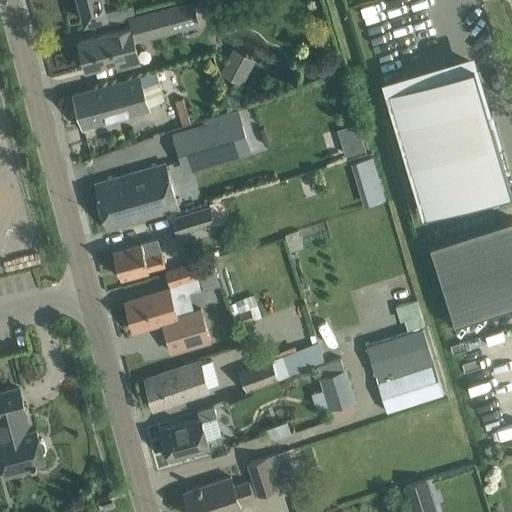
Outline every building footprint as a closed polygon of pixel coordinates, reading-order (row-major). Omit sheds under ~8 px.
[(79,0),(85,21),(105,15),(107,15),(103,0),(79,0)] [(99,36),(79,41),(86,68),(106,63),(115,61),(117,68),(136,63),(141,62),(136,41),(188,27),(199,24),(192,0),(191,0),(182,3),(134,15),(129,17),(130,18),(132,27),(127,28),(99,36)] [(131,5),(120,8),(123,20),(130,18),(129,17),(134,15),(131,5)] [(233,48),(220,72),(243,84),(255,59),(233,48)] [(474,63),(389,89),(412,165),(426,214),(495,193),(511,188),(507,173),(511,172),(510,170),(506,171),(488,111),(489,111),(474,63)] [(93,88),(74,93),(83,126),(102,121),(117,117),(116,113),(147,104),(164,99),(155,70),(139,75),(93,88)] [(191,123),(183,97),(174,100),(182,125),(191,123)] [(237,114),(207,123),(219,162),(249,153),(237,114)] [(358,122),(337,129),(341,140),(361,134),(358,122)] [(173,134),(185,173),(219,162),(207,123),(173,134)] [(178,206),(166,169),(165,163),(115,178),(96,183),(107,227),(126,222),(178,206)] [(177,235),(214,223),(209,207),(172,219),(177,235)] [(511,218),(430,244),(443,283),(461,278),(511,261),(511,218)] [(297,231),(285,235),(291,252),(303,247),(297,231)] [(121,277),(140,272),(165,265),(162,253),(146,257),(142,242),(113,250),(121,277)] [(210,340),(202,311),(200,306),(193,308),(188,292),(216,283),(209,258),(165,271),(170,289),(146,296),(126,301),(134,329),(135,329),(135,330),(163,321),(172,351),(210,340)] [(511,261),(461,278),(443,283),(455,323),(511,305),(511,261)] [(407,332),(424,327),(423,327),(425,326),(417,299),(395,306),(400,320),(403,319),(407,332)] [(424,327),(407,332),(366,346),(387,412),(445,393),(424,327)] [(286,352),(272,359),(272,360),(279,378),(294,373),(286,352)] [(271,357),(239,369),(248,390),(279,378),(271,357)] [(146,378),(154,409),(155,409),(155,408),(209,394),(201,364),(147,378),(146,378)] [(322,389),(311,393),(317,413),(355,401),(346,369),(318,377),(322,389)] [(31,466),(32,465),(37,464),(36,461),(44,459),(36,430),(27,432),(22,414),(26,413),(20,388),(0,393),(0,457),(5,475),(32,468),(31,466)] [(220,434),(215,417),(217,417),(214,405),(198,410),(200,418),(161,429),(169,458),(209,447),(207,438),(220,434)] [(287,420),(266,428),(268,435),(275,439),(291,433),(287,420)] [(203,485),(184,492),(190,511),(212,511),(219,510),(219,511),(231,511),(240,509),(241,509),(239,501),(252,497),(252,496),(258,494),(258,495),(276,489),(275,484),(266,456),(248,462),(254,479),(248,481),(234,486),(231,476),(203,485)] [(436,511),(427,480),(405,486),(413,511),(436,511)] [(314,511),(309,498),(294,503),(296,511),(314,511)]
